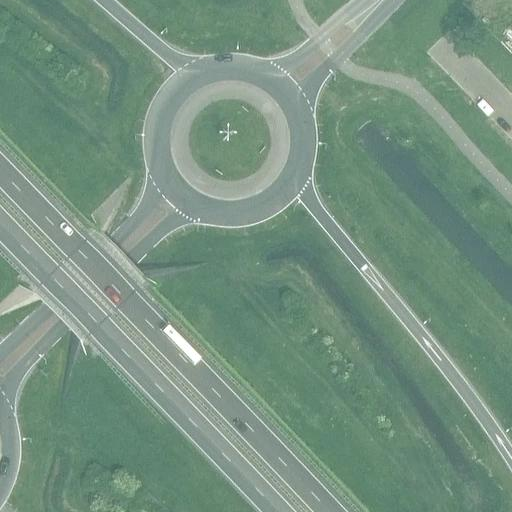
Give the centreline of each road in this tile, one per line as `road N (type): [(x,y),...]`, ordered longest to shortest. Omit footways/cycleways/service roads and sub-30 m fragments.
road 1 (trunk): [(328,511),(0,171)]
road 2 (trunk): [(0,224),(277,511)]
road 3 (trunk): [(511,452),(294,184)]
road 4 (secondary): [(0,397),(39,349),(189,208)]
road 5 (secondary): [(163,182),(127,231),(0,357)]
road 6 (unclassified): [(298,104),(386,0)]
road 7 (unclassified): [(380,0),(269,74)]
road 8 (secondary): [(190,73),(153,122),(163,182)]
